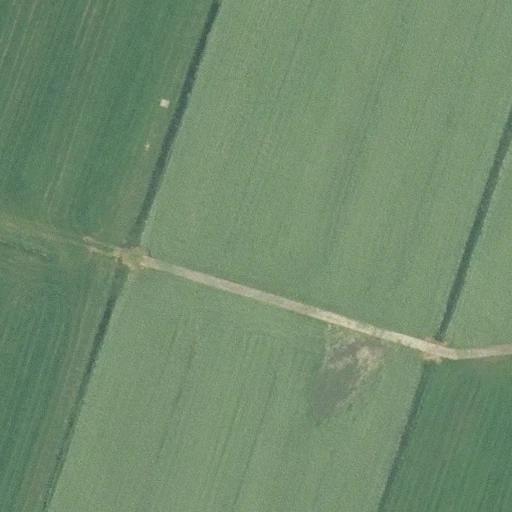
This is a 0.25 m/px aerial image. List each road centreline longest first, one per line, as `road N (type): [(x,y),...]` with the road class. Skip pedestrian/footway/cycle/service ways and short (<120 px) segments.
road 1 (track): [(22,511),(163,116)]
road 2 (track): [(511,348),(447,356),(111,253)]
